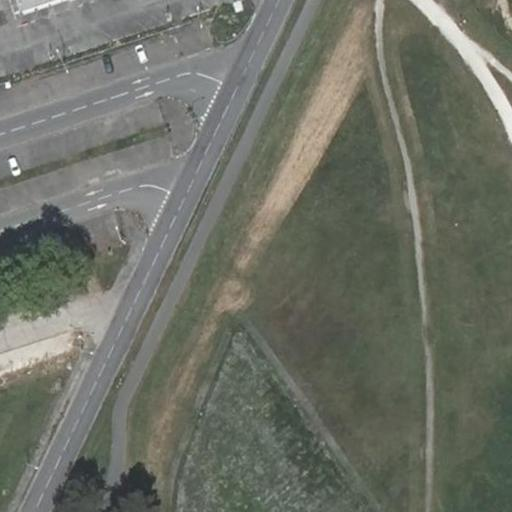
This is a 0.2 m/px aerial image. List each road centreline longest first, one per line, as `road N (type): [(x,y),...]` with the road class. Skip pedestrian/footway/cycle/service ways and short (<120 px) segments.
road 1 (tertiary): [(209,167),(39,511)]
road 2 (residential): [(258,52),(0,136)]
road 3 (residential): [(0,234),(209,167)]
road 4 (tertiary): [(258,52),(209,167)]
